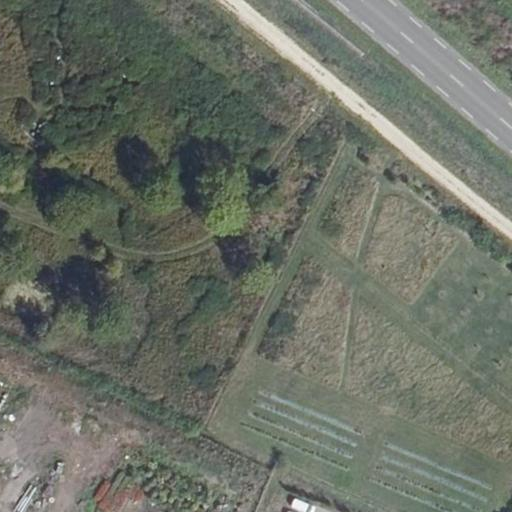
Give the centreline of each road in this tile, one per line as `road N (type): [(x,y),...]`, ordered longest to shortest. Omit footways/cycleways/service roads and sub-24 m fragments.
road 1 (track): [(219,0),(511,240)]
road 2 (primary): [(511,124),(368,0)]
